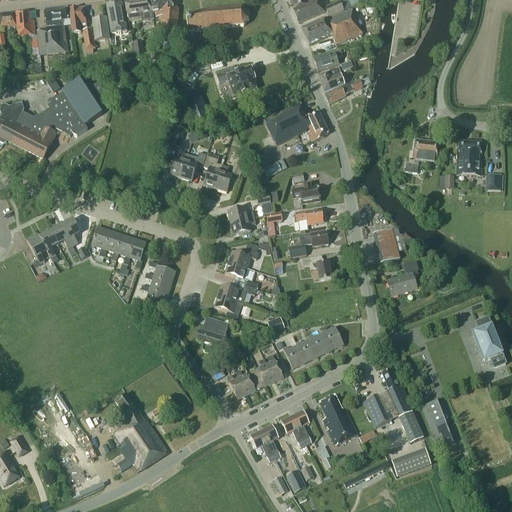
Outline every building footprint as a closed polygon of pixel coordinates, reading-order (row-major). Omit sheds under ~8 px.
[(150,0),(125,4),(128,22),(131,21),(131,22),(142,20),(142,22),(153,20),(152,13),(150,1),(150,0)] [(171,0),(153,0),(150,1),(152,13),(154,13),(155,18),(156,18),(159,40),(176,38),(178,10),(173,10),(171,0)] [(288,0),(293,11),(304,6),(304,5),(312,2),(311,0),(312,0),(288,0)] [(326,12),(329,18),(344,12),(343,11),(349,9),(347,1),(340,3),(340,2),(323,9),(319,0),(293,11),(298,24),(324,13),(326,12)] [(110,34),(126,32),(122,3),(106,6),(110,34)] [(43,11),(45,30),(37,31),(40,56),(68,53),(65,27),(68,26),(66,9),(43,11)] [(92,50),(94,50),(92,30),(86,31),(85,28),(86,28),(84,9),(78,10),(78,9),(69,11),(72,35),(81,33),(80,32),(82,32),(85,55),(92,54),(92,50)] [(243,27),(247,21),(246,14),(241,9),(229,10),(209,12),(183,16),(187,33),(199,31),(209,30),(224,29),(243,27)] [(344,12),(329,18),(325,20),(324,19),(301,30),(308,44),(331,35),(336,45),(362,35),(351,10),(344,12)] [(29,12),(15,14),(16,29),(17,35),(17,38),(34,36),(33,21),(30,22),(29,12)] [(10,36),(17,35),(16,29),(15,14),(0,15),(0,30),(0,31),(9,30),(10,36)] [(107,18),(92,20),(95,43),(110,41),(107,18)] [(133,43),(136,63),(145,62),(142,42),(133,43)] [(336,59),(342,58),(339,51),(334,52),(334,54),(313,61),(317,73),(338,66),(336,59)] [(354,61),(341,65),(343,72),(356,68),(354,61)] [(32,68),(33,76),(42,75),(41,65),(36,65),(36,68),(32,68)] [(318,77),(325,96),(345,87),(338,69),(335,70),(335,69),(328,71),(329,73),(318,77)] [(234,97),(255,90),(252,81),(254,80),(250,70),(235,75),(234,70),(225,73),(216,76),(219,84),(228,81),(234,97)] [(368,79),(360,82),(362,88),(371,85),(368,79)] [(47,84),(53,94),(60,90),(54,80),(47,84)] [(33,118),(22,113),(24,111),(21,103),(9,107),(5,105),(1,107),(0,108),(0,114),(0,116),(2,116),(0,120),(0,143),(2,144),(8,142),(43,160),(53,142),(52,141),(55,134),(54,133),(55,130),(70,138),(73,136),(76,138),(87,131),(84,127),(102,115),(96,107),(102,103),(98,97),(104,93),(98,83),(92,87),(89,83),(83,87),(79,81),(62,92),(62,93),(49,102),(50,104),(47,107),(49,110),(37,118),(35,117),(33,118)] [(345,87),(325,96),(329,105),(345,97),(345,95),(353,92),(353,93),(362,89),(359,81),(345,87)] [(192,128),(209,121),(197,92),(181,98),(192,128)] [(318,113),(307,118),(300,103),(263,121),(275,147),(305,132),(305,130),(308,129),(310,132),(307,134),(311,143),(329,135),(318,113)] [(179,149),(185,130),(173,126),(167,145),(179,149)] [(436,164),(438,144),(416,142),(414,162),(404,160),(403,173),(417,175),(418,162),(436,164)] [(480,156),(481,143),(459,142),(458,155),(461,155),(461,164),(458,164),(458,177),(479,178),(482,178),(482,162),(479,162),(479,156),(480,156)] [(168,175),(180,179),(187,156),(181,154),(179,159),(174,157),(168,175)] [(197,159),(187,156),(180,179),(191,182),(196,166),(202,168),(205,156),(198,154),(197,159)] [(203,186),(215,190),(222,167),(216,165),(218,158),(207,155),(203,169),(208,171),(203,186)] [(243,161),(237,159),(232,174),(238,176),(243,161)] [(277,163),(262,170),(267,179),(281,172),(277,163)] [(228,169),(222,167),(215,190),(226,193),(232,176),(226,175),(228,169)] [(293,176),(294,185),(304,183),(303,174),(293,176)] [(262,186),(268,182),(265,177),(259,180),(262,186)] [(444,190),(453,190),(454,178),(445,177),(439,177),(439,190),(444,190)] [(502,178),(487,177),(486,193),(501,193),(502,178)] [(319,202),(320,201),(319,191),(318,192),(317,188),(310,189),(309,186),(304,187),(304,189),(291,191),(293,200),(300,199),(301,205),(319,202)] [(264,215),(273,213),(269,196),(256,199),(258,207),(262,206),(264,215)] [(230,225),(253,219),(252,213),(246,214),(245,209),(227,213),(230,225)] [(307,226),(323,223),(322,222),(322,223),(322,221),(323,221),(322,216),(322,217),(321,211),(313,212),(295,215),(296,222),(300,222),(302,231),(307,231),(307,226)] [(281,213),(266,216),(268,225),(282,222),(281,213)] [(255,225),(253,219),(230,225),(233,236),(250,232),(249,227),(255,225)] [(61,227),(72,248),(78,245),(73,238),(80,234),(72,220),(61,227)] [(61,227),(50,233),(57,246),(63,243),(68,250),(72,248),(61,227)] [(97,228),(91,247),(101,250),(99,257),(97,257),(95,262),(102,264),(103,259),(106,252),(103,251),(110,232),(97,228)] [(398,230),(392,231),(376,235),(383,264),(399,260),(397,253),(406,251),(402,236),(400,237),(398,230)] [(110,232),(103,251),(106,252),(113,254),(111,261),(115,263),(118,256),(115,255),(121,236),(110,232)] [(46,252),(50,260),(55,257),(51,249),(57,246),(50,233),(39,238),(39,239),(46,252)] [(312,248),(327,246),(325,233),(298,237),(300,247),(288,249),(289,259),(306,257),(304,247),(312,246),(312,248)] [(413,242),(405,235),(403,238),(404,243),(409,247),(413,242)] [(40,255),(46,252),(39,239),(39,238),(38,236),(26,242),(39,266),(44,263),(40,255)] [(121,236),(115,255),(118,256),(125,258),(123,265),(122,265),(119,275),(124,276),(127,267),(130,260),(127,259),(133,240),(121,236)] [(133,240),(127,259),(130,260),(137,262),(135,269),(139,270),(142,263),(140,262),(146,244),(133,240)] [(78,252),(82,261),(88,257),(84,248),(78,252)] [(231,253),(228,264),(247,270),(250,259),(256,261),(258,255),(247,251),(245,257),(231,253)] [(303,268),(309,267),(310,271),(317,270),(319,282),(331,280),(328,264),(322,265),(321,258),(302,261),(303,268)] [(274,263),(276,276),(282,275),(281,268),(282,268),(281,262),(274,263)] [(150,263),(148,268),(155,270),(153,277),(152,279),(171,286),(175,273),(157,267),(157,265),(150,263)] [(255,272),(247,270),(228,264),(224,275),(247,282),(252,283),(255,272)] [(416,272),(418,271),(416,264),(404,268),(407,277),(387,283),(389,290),(392,298),(416,291),(412,276),(417,274),(416,272)] [(146,275),(144,279),(151,282),(149,289),(148,291),(167,297),(171,286),(152,279),(153,277),(146,275)] [(252,283),(247,282),(245,288),(256,292),(258,286),(252,283)] [(142,287),(140,291),(147,294),(144,304),(163,310),(167,297),(148,291),(149,289),(142,287)] [(220,287),(217,298),(241,305),(245,295),(243,294),(220,287)] [(243,294),(245,295),(254,298),(256,292),(245,288),(243,294)] [(280,299),(279,290),(274,288),(272,296),(280,299)] [(236,322),(238,317),(241,305),(236,304),(217,298),(214,309),(227,313),(225,319),(236,322)] [(473,334),(484,363),(490,360),(494,369),(505,365),(506,365),(498,347),(499,343),(498,340),(495,338),(487,318),(487,319),(476,323),(479,332),(473,334)] [(267,324),(271,334),(284,329),(280,319),(267,324)] [(227,328),(227,327),(227,326),(226,325),(209,320),(205,333),(198,331),(196,340),(196,341),(196,342),(196,343),(197,344),(203,345),(202,348),(202,350),(203,352),(205,354),(208,354),(210,353),(211,351),(217,352),(218,352),(220,352),(220,351),(227,328)] [(321,332),(322,335),(330,353),(343,346),(335,328),(326,333),(325,330),(321,332)] [(249,346),(253,343),(257,333),(248,330),(248,333),(243,335),(249,346)] [(318,359),(330,353),(322,335),(313,339),(312,336),(308,338),(309,341),(318,359)] [(295,344),(296,347),(305,365),(318,359),(309,341),(301,345),(299,342),(295,344)] [(292,371),(305,365),(296,347),(288,351),(287,348),(283,350),(292,371)] [(266,365),(274,383),(283,379),(274,361),(272,357),(267,359),(269,363),(266,365)] [(256,370),(256,371),(264,387),(265,388),(274,383),(266,365),(263,361),(258,363),(261,368),(256,370)] [(264,387),(256,371),(247,375),(255,392),(264,387)] [(425,439),(419,427),(401,385),(399,382),(397,383),(391,371),(381,375),(389,392),(363,403),(375,429),(398,419),(410,445),(425,439)] [(235,375),(237,379),(246,397),(255,393),(255,392),(247,375),(247,374),(242,377),(240,372),(235,375)] [(246,397),(237,379),(233,381),(231,376),(226,379),(228,383),(237,401),(246,397)] [(137,474),(169,453),(147,420),(144,422),(126,395),(114,402),(124,416),(129,424),(112,435),(137,474)] [(341,411),(335,397),(319,405),(326,419),(322,421),(326,429),(327,428),(328,430),(327,431),(335,447),(357,436),(345,410),(341,411)] [(437,402),(421,408),(434,443),(450,436),(437,402)] [(302,413),(292,418),(306,447),(311,444),(303,428),(308,425),(302,413)] [(306,447),(292,418),(281,423),(287,436),(292,433),(300,449),(306,447)] [(272,427),(261,432),(275,462),(280,459),(272,442),(278,440),(272,427)] [(377,440),(373,431),(359,438),(363,446),(377,440)] [(261,448),(267,461),(269,465),(275,462),(261,432),(250,438),(256,450),(261,448)] [(10,443),(19,458),(27,453),(18,438),(10,443)] [(0,442),(0,445),(4,451),(9,447),(4,440),(0,442)] [(397,478),(431,466),(425,450),(391,463),(397,478)] [(17,482),(16,481),(20,479),(13,466),(14,465),(6,452),(0,455),(0,457),(1,459),(0,459),(0,484),(3,489),(5,488),(6,489),(17,482)] [(366,452),(358,456),(361,461),(369,458),(366,452)] [(282,469),(288,467),(285,459),(279,461),(282,469)] [(323,462),(327,471),(333,468),(329,459),(323,462)] [(301,472),(306,483),(314,479),(308,468),(301,472)] [(305,489),(297,472),(286,478),(294,494),(305,489)] [(273,482),(281,496),(288,492),(281,478),(273,482)]
